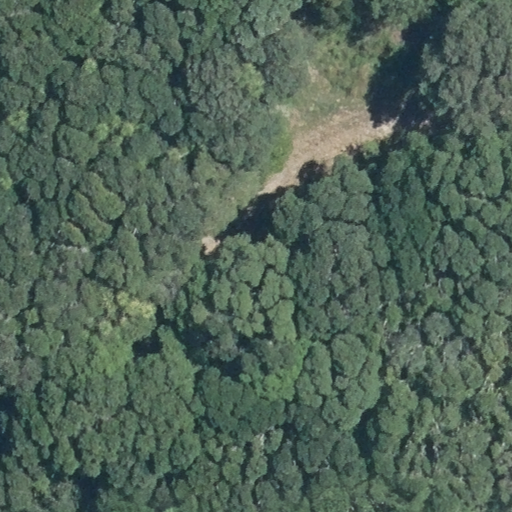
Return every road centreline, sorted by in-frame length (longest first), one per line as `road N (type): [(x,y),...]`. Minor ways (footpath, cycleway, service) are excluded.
road 1 (track): [(379,105),(511,64)]
road 2 (track): [(379,105),(305,0)]
